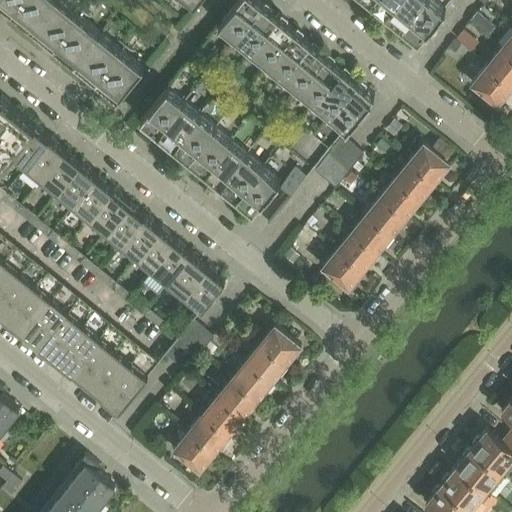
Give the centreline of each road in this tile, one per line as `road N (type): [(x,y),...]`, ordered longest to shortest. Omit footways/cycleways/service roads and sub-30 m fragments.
road 1 (residential): [(351,344),(0,57)]
road 2 (residential): [(201,511),(0,349)]
road 3 (residential): [(508,154),(351,344)]
road 4 (residential): [(508,154),(316,0)]
road 5 (residential): [(367,511),(511,335)]
road 6 (residential): [(351,344),(218,511)]
